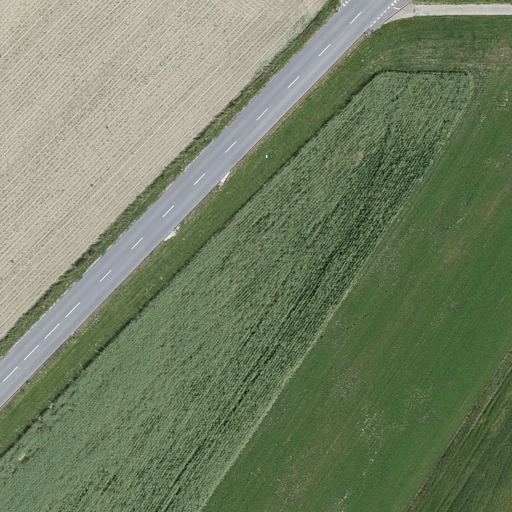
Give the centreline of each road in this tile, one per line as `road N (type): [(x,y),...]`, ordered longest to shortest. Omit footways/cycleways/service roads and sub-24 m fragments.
road 1 (tertiary): [(0,383),(372,0)]
road 2 (track): [(358,13),(511,13)]
